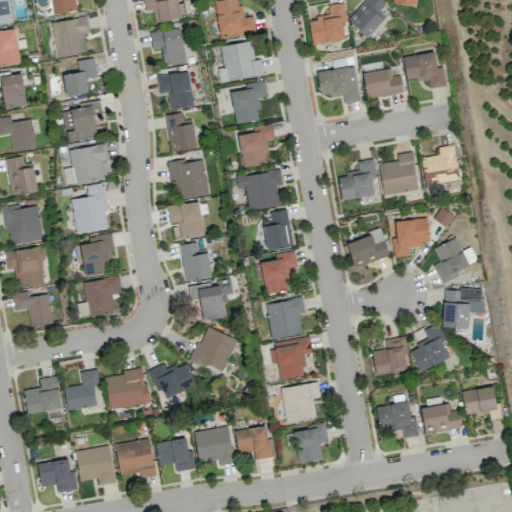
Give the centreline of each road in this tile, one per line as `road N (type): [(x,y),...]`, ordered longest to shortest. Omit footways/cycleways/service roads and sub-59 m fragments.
road 1 (residential): [(362,476),(277,0)]
road 2 (tertiary): [(110,511),(511,448)]
road 3 (residential): [(148,319),(155,300),(112,0)]
road 4 (residential): [(0,354),(131,334),(148,319)]
road 5 (residential): [(303,139),(447,115)]
